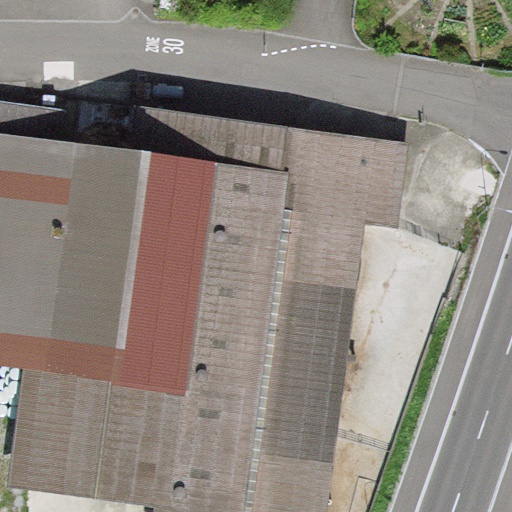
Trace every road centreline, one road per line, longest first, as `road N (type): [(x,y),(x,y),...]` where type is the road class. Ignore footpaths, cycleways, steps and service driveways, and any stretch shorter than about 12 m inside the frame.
road 1 (unclassified): [(0,47),(314,72),(511,108)]
road 2 (secondary): [(454,511),(511,341)]
